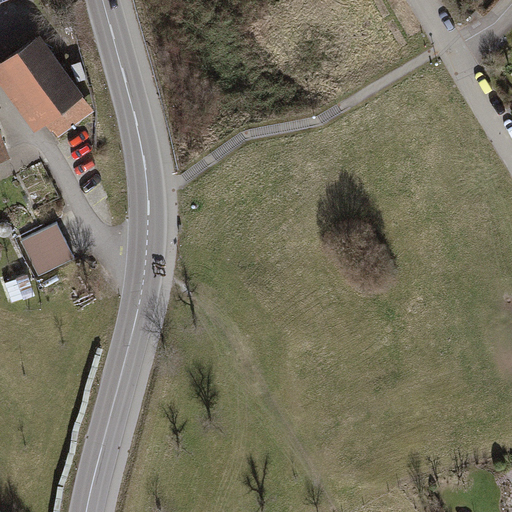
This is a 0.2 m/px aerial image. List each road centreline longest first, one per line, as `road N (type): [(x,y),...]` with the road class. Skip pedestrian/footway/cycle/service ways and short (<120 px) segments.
road 1 (secondary): [(103,0),(144,155),(147,250),(87,511)]
road 2 (residential): [(425,0),(511,147)]
